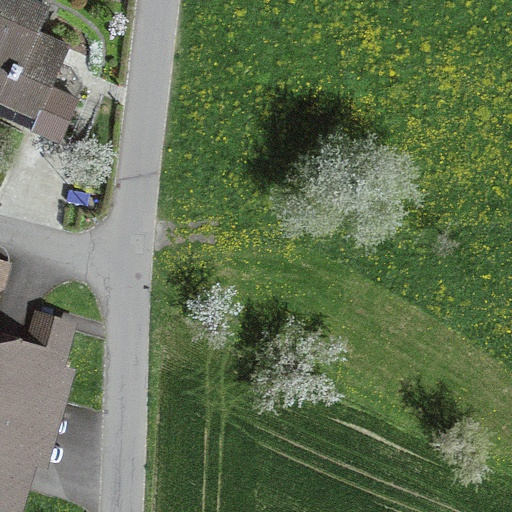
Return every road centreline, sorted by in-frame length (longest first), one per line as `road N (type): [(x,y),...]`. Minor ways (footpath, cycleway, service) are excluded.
road 1 (residential): [(138,266),(166,0)]
road 2 (residential): [(121,511),(138,266)]
road 3 (residential): [(138,266),(0,232)]
